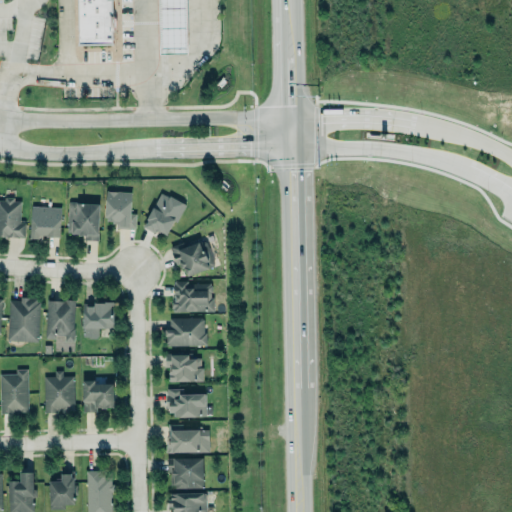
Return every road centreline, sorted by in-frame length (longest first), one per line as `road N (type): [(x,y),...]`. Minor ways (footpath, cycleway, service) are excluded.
road 1 (primary): [(300,511),(290,0)]
road 2 (tertiary): [(0,147),(294,150)]
road 3 (tertiary): [(292,116),(0,118)]
road 4 (residential): [(134,270),(139,511)]
road 5 (residential): [(294,150),(399,151),(466,169)]
road 6 (residential): [(0,441),(138,441)]
road 7 (residential): [(0,264),(134,270)]
road 8 (residential): [(413,125),(292,116)]
